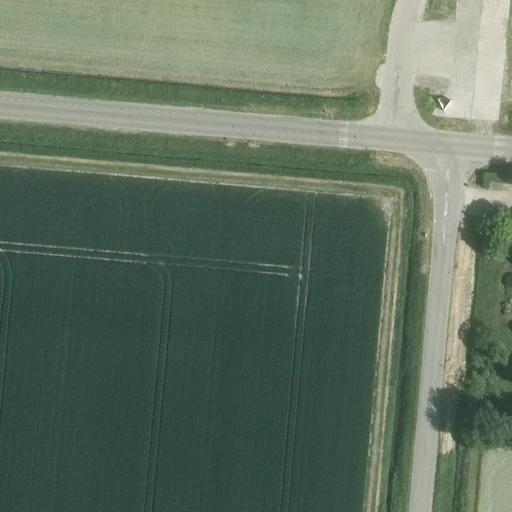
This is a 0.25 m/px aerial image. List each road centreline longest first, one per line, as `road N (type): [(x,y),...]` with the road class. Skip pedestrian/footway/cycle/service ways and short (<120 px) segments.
road 1 (secondary): [(390,141),(0,107)]
road 2 (tertiary): [(418,511),(451,148)]
road 3 (unclassified): [(390,141),(407,0)]
